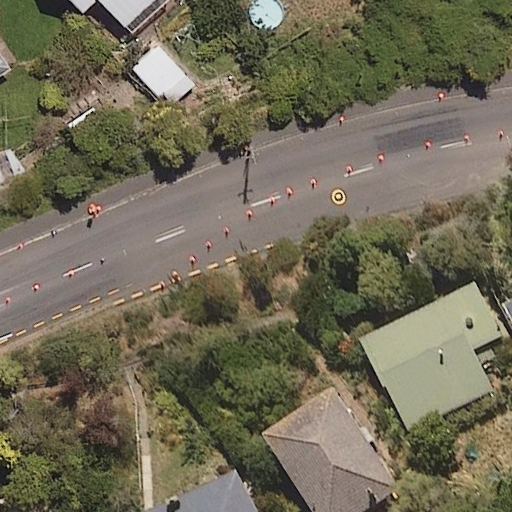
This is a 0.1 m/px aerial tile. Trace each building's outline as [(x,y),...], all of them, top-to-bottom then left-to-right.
[(156,0),(70,0),(82,12),(94,0),(98,0),(127,29),(156,0)] [(195,82),(160,46),(134,72),(169,108),(195,82)] [(505,346),(483,302),(371,357),(411,438),(494,396),(477,361),(505,346)] [(371,511),(399,493),(342,412),(275,458),(312,511),(371,511)] [(255,511),(245,493),(210,511),(255,511)]
